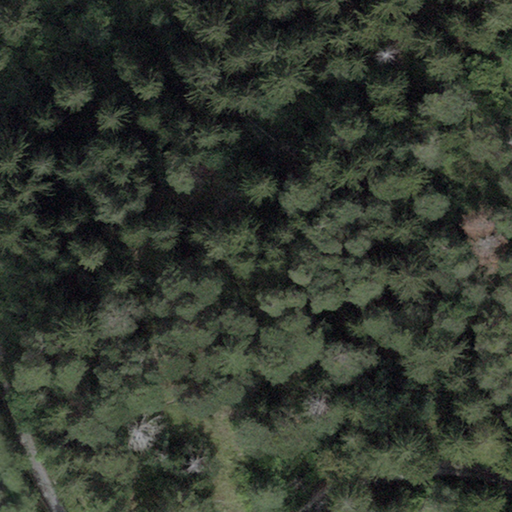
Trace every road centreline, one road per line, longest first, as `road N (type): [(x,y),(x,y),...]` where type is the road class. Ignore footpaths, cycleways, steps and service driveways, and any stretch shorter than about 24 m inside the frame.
road 1 (track): [(316,511),(357,486),(442,469),(511,489)]
road 2 (track): [(0,376),(66,511)]
